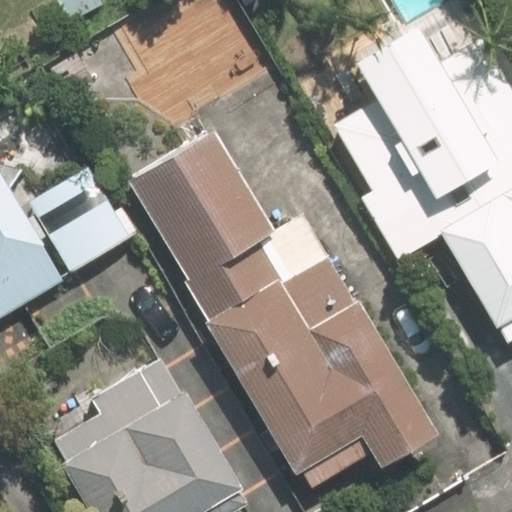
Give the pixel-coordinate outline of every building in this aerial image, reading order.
[(511,96),(479,40),(434,65),(413,29),(350,66),(314,4),(263,34),(377,230),(424,203),(499,332),(511,324),(511,96)] [(376,467),(432,434),(325,255),(279,283),(253,238),(266,230),(207,131),(124,180),(300,474),(359,439),(376,467)] [(27,202),(69,272),(128,237),(86,167),(27,202)] [(0,315),(62,279),(0,175),(0,315)] [(55,464),(83,511),(208,511),(242,492),(159,355),(86,398),(96,414),(52,441),(62,459),(55,464)]
